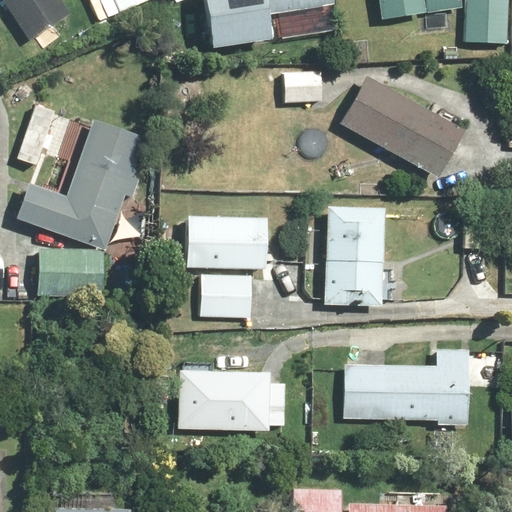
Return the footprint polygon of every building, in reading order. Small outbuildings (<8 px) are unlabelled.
[(57,0),(0,0),(0,3),(28,44),(69,17),(57,0)] [(96,0),(106,20),(151,0),(96,0)] [(331,7),(329,0),(199,0),(207,53),(268,44),(264,17),(331,7)] [(377,0),(381,19),(458,7),(456,0),(377,0)] [(507,0),(465,0),(464,45),(506,46),(507,0)] [(319,72),(281,73),(282,107),(321,105),(319,72)] [(461,135),(450,129),(457,117),(445,110),(438,121),(365,78),(337,126),(433,182),(461,135)] [(36,165),(40,153),(57,158),(69,119),(52,113),(53,110),(34,103),(16,159),(36,165)] [(25,183),(12,217),(102,251),(115,216),(144,137),(91,118),(62,197),(25,183)] [(491,207),(463,205),(460,252),(488,253),(491,207)] [(378,268),(381,208),(326,206),(322,305),(377,307),(377,299),(395,299),(395,268),(378,268)] [(266,219),(186,215),(183,268),(263,272),(266,219)] [(102,251),(36,248),(34,297),(100,299),(102,253),(102,251)] [(250,275),(198,273),(196,319),(248,321),(250,275)] [(433,350),(433,366),(343,364),(342,420),(435,422),(435,425),(466,426),(466,423),(467,368),(468,350),(433,350)] [(269,373),(177,369),(174,429),(267,433),(267,425),(283,425),(283,382),(269,382),(269,373)] [(339,511),(340,491),(290,488),(288,511),(339,511)] [(128,511),(129,510),(86,509),(87,489),(55,489),(55,508),(48,507),(48,511),(128,511)] [(411,505),(346,503),(345,511),(443,511),(445,495),(412,493),(411,505)]
